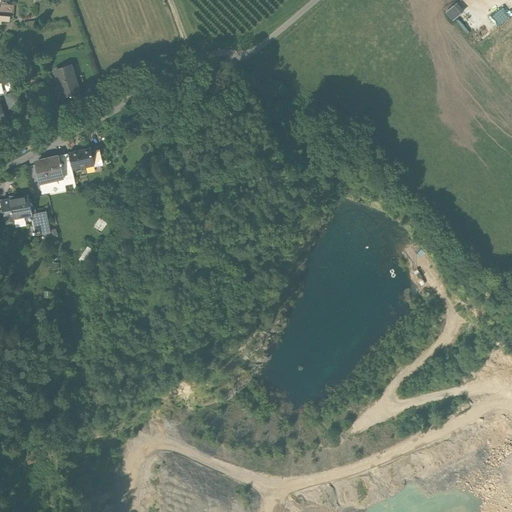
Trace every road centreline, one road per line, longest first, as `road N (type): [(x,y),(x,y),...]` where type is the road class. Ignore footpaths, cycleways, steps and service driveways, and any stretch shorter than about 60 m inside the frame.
road 1 (track): [(245,56),(156,88),(0,171)]
road 2 (track): [(245,56),(154,61),(102,86)]
